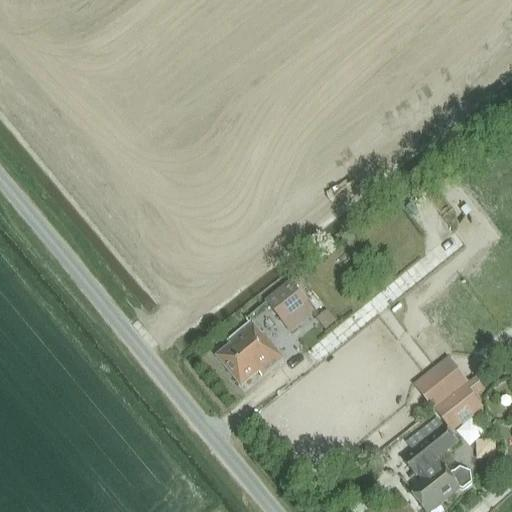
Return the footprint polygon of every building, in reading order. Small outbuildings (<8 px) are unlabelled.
[(286,327),(309,308),(290,285),(267,304),(286,327)] [(330,315),(319,324),(326,333),(337,323),(330,315)] [(261,336),(249,322),(225,342),(228,346),(214,358),(240,390),(257,375),(261,379),(283,360),(263,334),(261,336)] [(465,387),(468,385),(446,358),(411,386),(432,413),(433,412),(433,413),(465,387)] [(485,392),(475,379),(468,385),(465,387),(433,413),(450,434),(482,409),(474,400),(485,392)] [(457,445),(442,426),(438,420),(422,432),(429,441),(403,461),(416,477),(418,476),(423,482),(410,493),(424,511),(431,511),(459,490),(463,492),(472,485),(470,474),(460,470),(459,471),(446,454),(457,445)]
